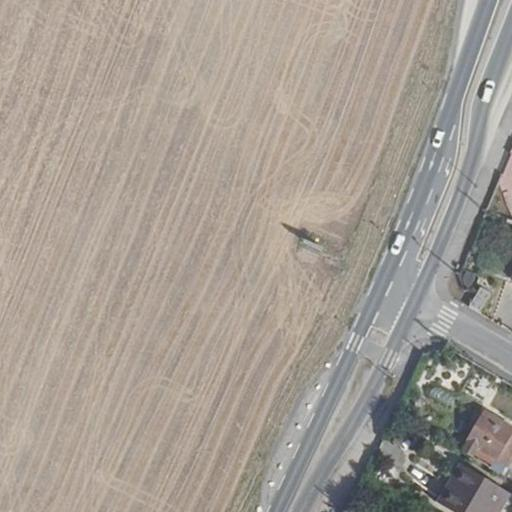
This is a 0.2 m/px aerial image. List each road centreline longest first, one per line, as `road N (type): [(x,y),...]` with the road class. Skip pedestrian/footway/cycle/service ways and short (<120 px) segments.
road 1 (primary): [(451,107),(355,343),(275,511)]
road 2 (primary): [(416,299),(467,180),(481,111),(511,28)]
road 3 (primary): [(300,511),(370,397),(416,299)]
road 4 (secondary): [(451,107),(443,175),(403,273),(416,299)]
